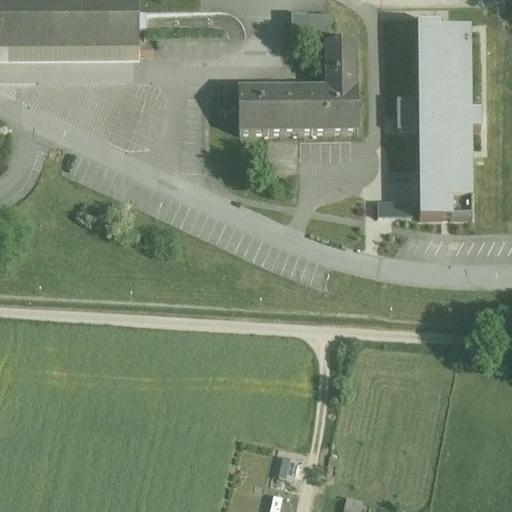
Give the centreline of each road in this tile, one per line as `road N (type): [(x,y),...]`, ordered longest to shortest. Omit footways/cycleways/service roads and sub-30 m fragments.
road 1 (track): [(511,343),(0,318)]
road 2 (track): [(300,511),(329,340)]
